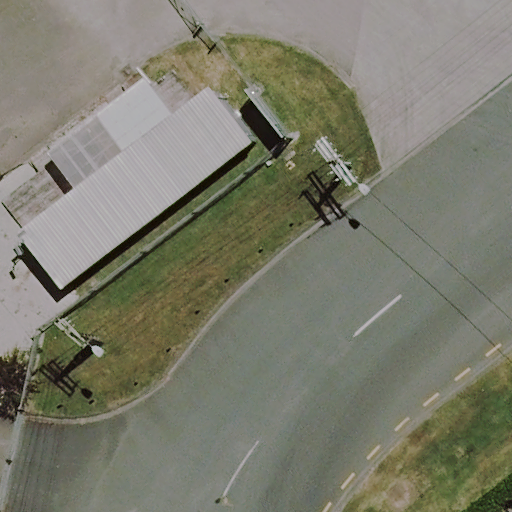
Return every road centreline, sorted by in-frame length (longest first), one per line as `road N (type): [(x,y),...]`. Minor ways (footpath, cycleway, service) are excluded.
road 1 (unclassified): [(511,213),(389,305),(242,471),(225,511)]
road 2 (unknown): [(389,305),(177,0)]
